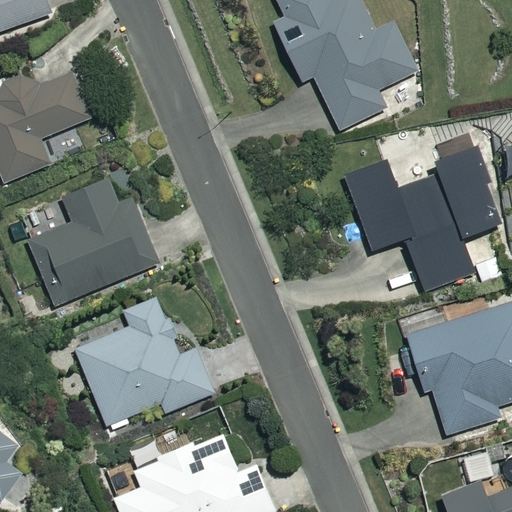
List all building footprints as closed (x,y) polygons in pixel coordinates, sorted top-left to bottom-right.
[(0,0),(0,31),(53,12),(48,0),(0,0)] [(279,0),(287,16),(276,21),(304,82),(316,76),(341,131),(388,109),(379,90),(419,72),(395,20),(376,29),(362,0),(279,0)] [(39,88),(33,73),(0,86),(0,99),(2,105),(0,105),(0,170),(5,184),(54,164),(43,139),(92,119),(73,74),(39,88)] [(440,175),(462,238),(503,224),(476,149),(438,163),(442,174),(440,175)] [(462,238),(440,175),(399,190),(389,162),(347,177),(374,251),(409,239),(427,291),(475,274),(462,238)] [(120,205),(112,182),(66,198),(75,221),(29,238),(54,305),(159,267),(134,200),(120,205)] [(182,356),(159,298),(127,311),(133,327),(78,349),(108,425),(164,403),(167,411),(215,392),(199,349),(182,356)] [(511,304),(411,332),(426,389),(434,388),(446,433),(500,418),(497,406),(511,401),(511,304)] [(0,500),(1,502),(23,472),(10,462),(21,446),(0,430),(0,500)] [(180,454),(172,434),(130,451),(145,487),(116,499),(121,511),(276,511),(277,511),(258,464),(239,471),(224,436),(180,454)] [(445,496),(450,511),(511,511),(511,487),(489,496),(484,482),(445,496)]
